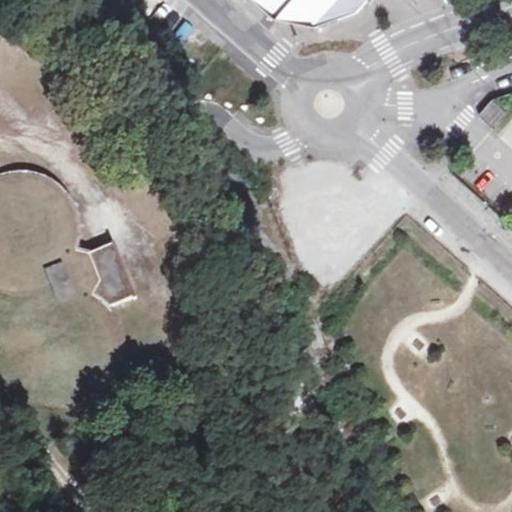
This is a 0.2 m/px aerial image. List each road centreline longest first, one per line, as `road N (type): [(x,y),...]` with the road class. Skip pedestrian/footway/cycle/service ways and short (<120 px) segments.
road 1 (residential): [(349,129),(511,273)]
road 2 (residential): [(511,7),(389,52),(348,82)]
road 3 (track): [(100,511),(0,385)]
road 4 (residential): [(208,0),(300,82)]
